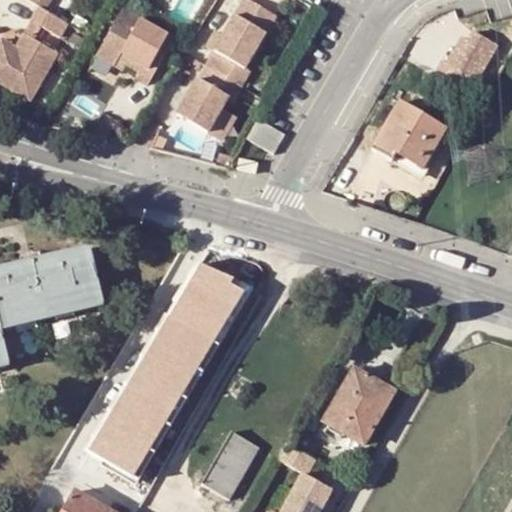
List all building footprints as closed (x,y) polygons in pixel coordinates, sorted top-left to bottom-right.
[(30,0),(41,6),(46,9),(51,0),(30,0)] [(4,37),(0,43),(0,46),(21,59),(34,38),(41,25),(62,37),(70,22),(46,9),(41,6),(18,46),(4,37)] [(98,55),(115,65),(116,64),(118,59),(127,65),(139,72),(136,78),(148,85),(175,40),(124,10),(98,54),(98,55)] [(267,32),(236,13),(216,48),(225,54),(216,69),(207,84),(198,79),(178,114),(208,132),(228,98),(234,102),(244,85),(252,70),(247,67),(267,32)] [(472,78),(478,81),(499,45),(476,31),(470,40),(464,50),(459,47),(449,63),(444,60),(436,76),(463,92),(472,78)] [(459,47),(464,50),(470,40),(464,37),(459,47)] [(60,53),(34,38),(21,59),(0,46),(0,79),(32,99),(60,53)] [(127,65),(118,59),(116,64),(115,65),(123,71),(127,65)] [(421,170),(445,130),(400,104),(373,151),(391,161),(394,154),(421,170)] [(255,119),(244,138),(271,154),(282,134),(264,124),(255,119)] [(421,170),(394,154),(391,161),(417,176),(421,170)] [(257,163),(239,158),(236,169),(254,174),(257,163)] [(104,306),(90,249),(0,269),(0,319),(2,330),(104,306)] [(176,301),(172,299),(86,449),(140,479),(255,277),(206,249),(176,301)] [(0,319),(0,367),(11,365),(2,330),(0,319)] [(394,392),(354,368),(323,422),(363,445),(394,392)] [(203,484),(231,500),(260,450),(232,433),(203,484)] [(318,459),(290,443),(280,459),(305,473),(283,511),(275,511),(273,510),(271,511),(321,511),(334,490),(309,475),(318,459)] [(117,511),(77,489),(63,511),(117,511)]
